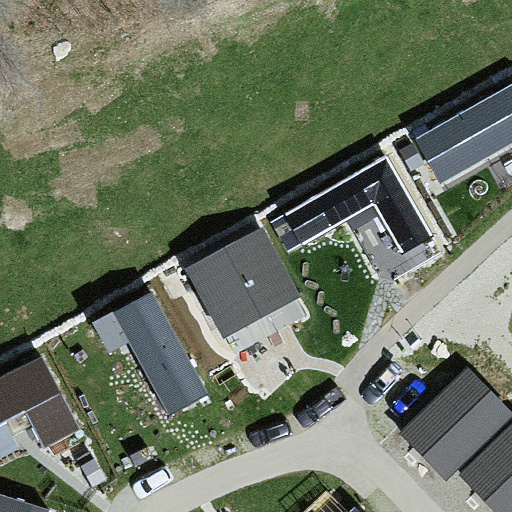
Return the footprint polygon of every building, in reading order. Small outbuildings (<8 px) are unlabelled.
[(387,160),(285,220),(301,253),(372,211),(401,261),(432,244),(387,160)] [(40,353),(0,372),(0,418),(22,407),(45,445),(79,424),(40,353)] [(467,366),(399,431),(443,474),(511,409),(467,366)] [(511,511),(511,421),(460,472),(497,511),(511,511)] [(47,511),(50,505),(0,489),(0,511),(47,511)]
